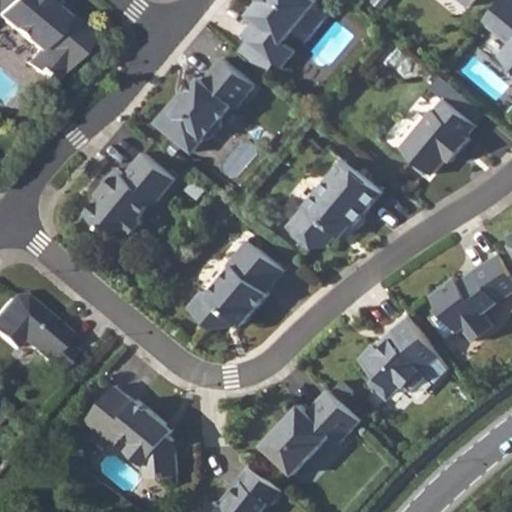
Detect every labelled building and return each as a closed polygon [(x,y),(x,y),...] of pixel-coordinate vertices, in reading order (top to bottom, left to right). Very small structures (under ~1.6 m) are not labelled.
[(0,0),(0,17),(38,49),(27,63),(52,84),(64,70),(65,71),(92,39),(93,36),(93,34),(93,31),(92,30),(69,12),(66,15),(55,6),(58,2),(55,0),(0,0)] [(257,18),(244,33),(284,67),(298,50),(286,41),(319,0),(261,0),(251,13),(257,18)] [(511,0),(502,0),(486,19),(511,40),(511,44),(503,55),(511,62),(511,0)] [(309,36),(330,12),(321,4),(300,28),(309,36)] [(258,84),(225,57),(207,78),(203,75),(181,101),(174,102),(163,115),(179,129),(175,134),(195,152),(207,137),(214,136),(224,124),(223,118),(235,103),(239,106),(258,84)] [(470,135),(480,123),(448,97),(438,108),(437,107),(404,146),(418,158),(419,164),(428,172),(434,172),(436,173),(457,147),(461,150),(473,137),(470,135)] [(158,201),(178,177),(146,151),(127,174),(119,167),(105,185),(111,190),(107,195),(101,195),(88,211),(106,226),(109,222),(125,236),(128,232),(135,231),(144,221),(143,213),(155,199),(158,201)] [(385,190),(347,158),(291,226),(315,246),(329,245),(340,232),(342,234),(352,221),(357,224),(385,190)] [(269,291),(288,269),(252,239),(233,261),(236,264),(211,293),(206,289),(192,306),(215,325),(228,324),(236,315),(245,323),(271,292),(269,291)] [(511,292),(511,267),(503,253),(476,270),(478,272),(463,283),(458,276),(433,294),(461,330),(465,327),(476,340),(496,325),(485,312),(501,300),(511,292)] [(14,294),(0,310),(0,334),(16,348),(23,338),(47,359),(45,361),(59,372),(78,350),(65,340),(71,332),(25,293),(14,294)] [(444,355),(413,315),(396,327),(388,336),(391,339),(382,348),(377,342),(362,358),(380,374),(376,378),(376,385),(387,395),(394,395),(406,382),(414,391),(430,374),(426,370),(430,365),(444,355)] [(118,384),(87,420),(117,444),(126,433),(136,441),(130,448),(147,463),(148,476),(180,472),(177,440),(171,435),(174,431),(167,426),(169,423),(140,398),(138,401),(118,384)] [(364,420),(331,388),(311,409),(304,402),(265,443),(297,472),(334,433),(343,441),(364,420)] [(286,490),(253,464),(230,493),(233,495),(227,503),(221,504),(217,501),(208,511),(263,511),(272,502),(275,504),(286,490)]
